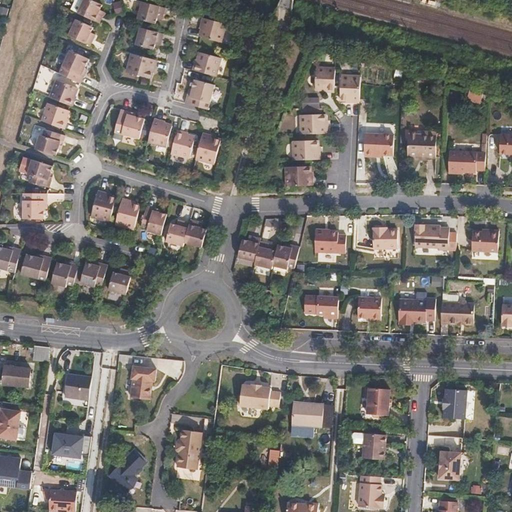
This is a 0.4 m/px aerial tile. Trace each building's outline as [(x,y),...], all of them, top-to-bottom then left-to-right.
[(106,8),(91,0),(78,0),(80,3),(76,11),(83,14),(82,16),(104,26),(110,15),(104,12),(106,8)] [(144,21),(162,26),(163,20),(167,21),(170,9),(148,3),(144,21)] [(0,7),(0,15),(8,17),(10,9),(0,7)] [(229,24),(208,19),(203,38),(224,44),(229,24)] [(82,22),(74,39),(96,49),(101,37),(97,36),(99,30),(82,22)] [(169,36),(145,29),(141,47),(159,52),(160,46),(166,48),(169,36)] [(76,53),(65,77),(87,87),(91,78),(89,76),(94,62),(76,53)] [(199,73),(220,78),(224,59),(204,54),(199,73)] [(160,71),(162,63),(136,56),(132,74),(155,80),(157,71),(160,71)] [(316,71),(316,93),(334,93),(335,72),(316,71)] [(359,105),(360,78),(341,79),(341,102),(351,103),(351,105),(359,105)] [(190,105),(202,108),(213,111),(220,87),(199,82),(195,99),(192,98),(190,105)] [(64,83),(56,101),(76,109),(83,92),(64,83)] [(483,93),(470,90),(467,101),(480,104),(483,93)] [(320,107),(321,99),(310,98),(310,106),(320,107)] [(55,106),(49,124),(69,132),(75,113),(55,106)] [(120,110),(114,133),(139,140),(144,120),(127,116),(128,112),(120,110)] [(302,117),(302,136),(329,135),(329,126),(327,126),(327,117),(302,117)] [(153,122),(148,143),(166,148),(171,127),(153,122)] [(48,136),(44,151),(64,158),(68,144),(71,145),(73,137),(53,131),(51,137),(48,136)] [(430,134),(410,133),(410,157),(438,158),(438,131),(430,131),(430,134)] [(37,148),(41,137),(34,134),(30,146),(37,148)] [(176,134),(171,154),(189,159),(195,138),(176,134)] [(211,136),(202,134),(196,159),(214,163),(220,140),(211,138),(211,136)] [(394,137),(365,135),(364,155),(394,156),(394,137)] [(511,135),(501,135),(501,155),(511,154),(511,135)] [(295,143),(295,162),(322,161),(322,151),(320,151),(320,142),(295,143)] [(477,171),(486,171),(486,153),(450,151),(449,171),(477,172),(477,171)] [(60,168),(32,160),(28,174),(39,177),(37,186),(57,192),(60,184),(56,183),(60,168)] [(288,168),(289,187),(315,186),(315,177),(312,177),(312,168),(288,168)] [(106,195),(101,193),(98,192),(91,219),(110,223),(115,200),(106,197),(106,195)] [(31,198),(31,224),(53,223),(52,205),(55,205),(54,197),(31,198)] [(134,230),(140,207),(130,205),(131,202),(122,200),(115,225),(134,230)] [(162,236),(167,215),(153,212),(154,208),(146,207),(141,228),(147,229),(147,232),(162,236)] [(203,222),(192,218),(190,223),(185,242),(203,247),(208,229),(202,227),(203,222)] [(185,242),(190,223),(178,220),(176,225),(171,224),(166,241),(184,246),(185,242)] [(440,229),(438,226),(431,225),(428,229),(425,228),(425,225),(416,224),(415,247),(438,249),(439,251),(448,251),(448,231),(440,231),(440,229)] [(384,229),(384,226),(374,226),(373,247),(398,248),(398,229),(384,229)] [(315,253),(346,254),(347,236),(340,236),(339,233),(325,232),(325,230),(317,230),(315,253)] [(472,252),(499,253),(499,231),(490,231),(490,233),(472,233),(472,252)] [(241,238),(238,257),(256,261),(261,241),(262,238),(250,235),(249,240),(241,238)] [(255,264),(273,269),(274,266),(278,250),(273,249),(274,244),(261,241),(256,261),(255,264)] [(274,266),(290,270),(290,267),(295,268),(300,246),(293,245),(293,247),(279,244),(278,250),(274,266)] [(0,271),(14,275),(20,253),(12,251),(12,253),(0,249),(0,271)] [(22,277),(45,284),(51,261),(43,259),(42,261),(27,256),(22,277)] [(100,269),(86,265),(81,286),(95,290),(96,288),(102,289),(107,267),(100,266),(100,269)] [(68,288),(73,289),(78,269),(71,267),(70,270),(57,267),(52,287),(66,291),(68,288)] [(109,293),(127,297),(132,275),(120,272),(119,276),(114,274),(109,293)] [(330,318),(338,319),(339,298),(317,297),(317,299),(317,305),(316,315),(330,315),(330,318)] [(371,320),(381,320),(382,298),(359,298),(359,317),(371,318),(371,320)] [(400,328),(409,329),(410,325),(426,326),(426,322),(436,322),(437,301),(427,300),(427,303),(399,303),(399,325),(400,325),(400,328)] [(443,303),(442,324),(474,326),(474,305),(468,305),(466,302),(459,301),(457,304),(443,303)] [(511,304),(504,304),(502,327),(510,327),(511,324),(511,323),(511,304)] [(51,348),(35,346),(35,359),(49,361),(51,348)] [(4,384),(29,388),(31,370),(6,367),(4,384)] [(133,399),(151,402),(154,383),(157,383),(158,370),(134,367),(133,381),(135,381),(133,399)] [(67,396),(90,398),(92,377),(69,375),(67,396)] [(269,407),(280,409),(282,393),(272,392),(272,387),(262,387),(262,384),(254,383),(253,385),(243,384),(240,405),(269,409),(269,407)] [(470,388),(448,387),(448,395),(446,395),(446,406),(447,406),(446,415),(467,417),(470,388)] [(388,415),(392,416),(394,389),(369,388),(368,397),(371,397),(370,413),(374,414),(377,417),(385,418),(388,415)] [(335,429),(337,406),(295,403),(293,426),(316,427),(335,429)] [(0,437),(17,440),(21,411),(2,408),(0,419),(0,437)] [(316,427),(293,426),(293,435),(316,436),(316,427)] [(87,434),(57,431),(54,454),(84,458),(87,434)] [(367,443),(368,432),(359,431),(356,433),(355,440),(358,442),(367,443)] [(177,470),(198,472),(203,435),(182,432),(181,442),(178,442),(176,444),(175,451),(176,453),(179,455),(177,470)] [(366,457),(387,459),(389,433),(368,432),(367,443),(366,457)] [(130,454),(122,463),(123,464),(111,477),(125,492),(133,489),(135,481),(132,477),(134,474),(137,476),(141,476),(142,475),(143,472),(141,468),(147,461),(135,449),(130,454)] [(117,458),(122,463),(130,454),(126,449),(117,458)] [(271,449),(269,466),(280,467),(282,450),(271,449)] [(441,477),(462,478),(463,451),(443,450),(441,477)] [(0,465),(0,485),(31,489),(33,473),(21,471),(22,459),(1,457),(0,465)] [(362,505),(388,507),(389,496),(385,496),(386,484),(383,483),(384,476),(365,474),(362,505)] [(481,493),(482,485),(473,484),(472,492),(481,493)] [(48,508),(68,511),(74,511),(75,511),(78,492),(52,488),(48,508)] [(443,509),(438,509),(438,511),(460,511),(461,502),(443,500),(443,509)] [(287,511),(319,511),(319,508),(307,507),(307,505),(288,503),(287,511)]
